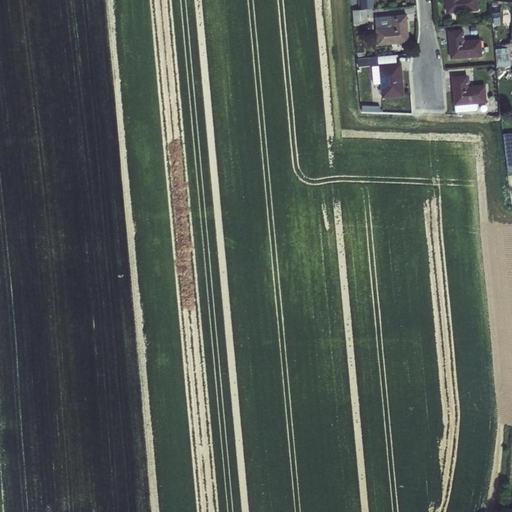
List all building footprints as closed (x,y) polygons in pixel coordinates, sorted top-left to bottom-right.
[(444,0),(445,13),(478,11),(476,0),(444,0)] [(366,9),(362,9),(352,10),(353,24),(367,23),(366,9)] [(390,15),(374,17),(375,28),(376,45),(409,42),(406,14),(390,15)] [(463,29),(447,30),(449,59),(481,56),(480,39),(464,40),(463,29)] [(511,63),(511,54),(511,46),(497,46),(497,64),(511,63)] [(364,48),(355,49),(356,57),(365,56),(364,48)] [(370,57),(355,58),(356,66),(368,65),(367,63),(371,62),(370,57)] [(378,65),(370,66),(372,84),(380,83),(381,98),(404,96),(401,62),(378,64),(378,65)] [(467,75),(451,76),(453,105),(454,105),(454,112),(475,111),(477,109),(477,104),(486,103),(484,84),(468,86),(467,75)]
